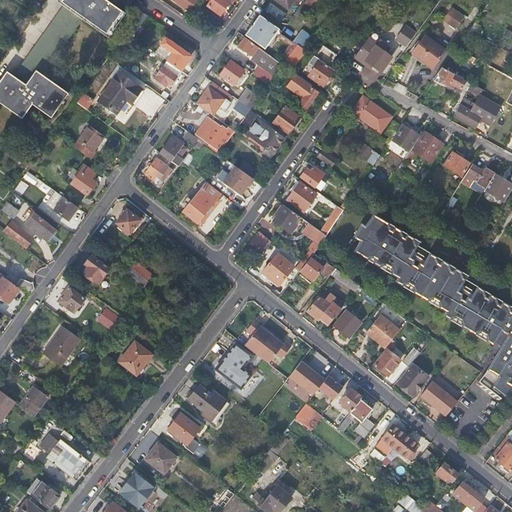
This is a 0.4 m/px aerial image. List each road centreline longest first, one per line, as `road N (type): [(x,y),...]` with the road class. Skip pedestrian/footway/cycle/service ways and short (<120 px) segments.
road 1 (residential): [(246,284),(511,496)]
road 2 (residential): [(72,511),(246,284)]
road 3 (residential): [(0,350),(120,183)]
road 4 (residential): [(226,270),(335,119)]
road 5 (residential): [(120,183),(214,49)]
road 6 (residential): [(382,87),(511,159)]
road 7 (residential): [(120,183),(226,270)]
